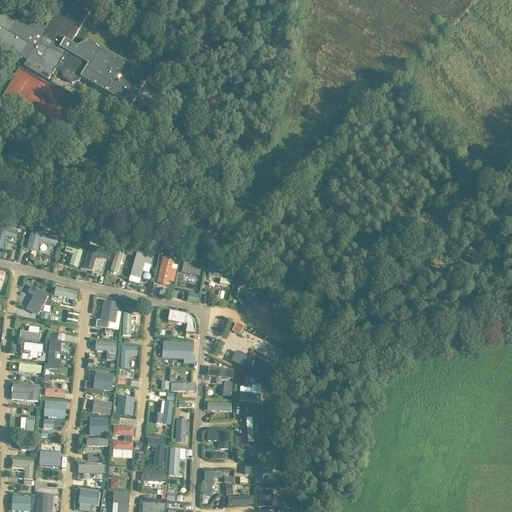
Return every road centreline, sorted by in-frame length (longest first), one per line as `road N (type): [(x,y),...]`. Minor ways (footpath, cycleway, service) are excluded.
road 1 (track): [(511,326),(314,362)]
road 2 (unknown): [(0,201),(194,239)]
